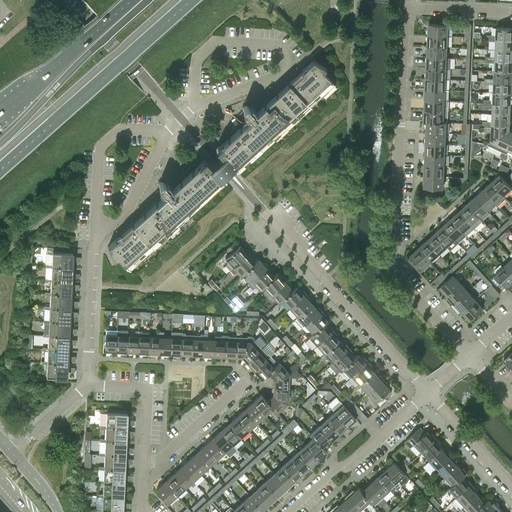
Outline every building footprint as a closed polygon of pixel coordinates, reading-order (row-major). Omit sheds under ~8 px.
[(427,30),(427,34),(447,35),(448,24),(447,24),(447,23),(439,22),(439,24),(429,23),(428,28),(427,30)] [(496,35),(491,35),(491,40),(496,41),(496,38),(511,38),(511,27),(496,27),(496,35)] [(428,40),(428,45),(447,46),(447,35),(427,34),(427,39),(428,40)] [(511,49),(511,38),(496,38),(496,41),(495,49),(511,49)] [(426,51),(426,56),(446,57),(447,46),(428,45),(427,50),(426,51)] [(495,59),(511,60),(511,49),(495,49),(495,57),(490,56),(490,62),(495,62),(495,59)] [(427,62),(427,67),(446,68),(446,57),(426,56),(426,61),(427,62)] [(511,71),(511,67),(511,60),(495,59),(495,62),(494,70),(511,71)] [(243,109),(245,111),(241,115),(248,123),(247,124),(243,128),(241,126),(241,127),(240,127),(242,129),(231,139),(229,137),(228,138),(230,139),(219,150),(217,148),(216,148),(222,156),(217,160),(217,161),(226,171),(226,170),(231,166),(236,171),(333,83),(323,72),(325,68),(312,60),(305,67),(307,69),(303,74),(301,72),(300,72),(302,74),(291,85),(289,83),(288,83),(290,85),(279,95),(277,94),(276,94),(278,96),(267,106),(265,104),(264,105),(266,107),(256,116),(252,112),(255,110),(251,106),(249,107),(247,105),(246,105),(245,105),(244,105),(243,105),(243,106),(242,107),(242,108),(243,109)] [(425,73),(425,78),(445,79),(446,68),(427,67),(426,72),(425,73)] [(494,81),(511,82),(511,71),(494,70),(494,78),(489,78),(489,84),(494,84),(494,81)] [(426,84),(425,88),(445,89),(445,79),(425,78),(425,82),(426,84)] [(511,93),(511,82),(494,81),(494,84),(493,92),(511,93)] [(424,94),(424,99),(444,100),(445,89),(425,88),(425,93),(424,94)] [(493,103),(510,103),(511,93),(493,92),(493,100),(488,100),(488,105),(492,105),(493,103)] [(425,105),(424,110),(448,111),(448,100),(444,100),(424,99),(423,104),(425,105)] [(510,114),(510,103),(493,103),(492,105),(492,113),(510,114)] [(447,122),(448,111),(424,110),(424,115),(423,116),(423,121),(426,121),(443,122),(443,121),(446,122),(447,122)] [(492,124),(509,125),(510,114),(492,113),(492,121),(487,121),(487,127),(491,127),(492,124)] [(426,121),(425,126),(427,127),(426,132),(446,133),(446,122),(443,121),(443,122),(426,121)] [(509,130),(509,125),(492,124),(491,127),(491,141),(509,130)] [(511,135),(511,131),(509,130),(491,141),(503,147),(501,151),(507,154),(509,149),(506,148),(511,135)] [(446,133),(426,132),(426,137),(425,138),(425,143),(445,143),(446,133)] [(445,143),(425,143),(424,147),(426,149),(425,153),(444,154),(445,143)] [(444,154),(425,153),(425,158),(424,159),(423,164),(444,165),(444,154)] [(165,184),(163,182),(163,181),(162,181),(161,181),(160,181),(159,181),(159,182),(158,183),(158,184),(159,185),(159,186),(161,187),(159,189),(162,193),(165,191),(169,195),(158,204),(157,202),(156,203),(158,205),(146,215),(145,213),(145,214),(144,214),(146,216),(134,226),(133,224),(132,225),(134,227),(122,237),(121,235),(120,236),(122,237),(117,242),(115,239),(108,246),(114,259),(118,257),(128,268),(225,181),(220,176),(226,171),(217,161),(211,166),(205,158),(204,159),(206,161),(194,172),(193,170),(192,170),(194,172),(182,182),(181,181),(180,181),(182,183),(176,188),(169,180),(165,184)] [(444,165),(423,164),(423,169),(424,170),(424,175),(443,176),(444,165)] [(491,182),(503,195),(511,187),(499,174),(491,182)] [(443,187),(443,176),(424,175),(424,180),(423,181),(422,186),(434,187),(434,188),(442,189),(442,187),(443,187)] [(483,189),(498,205),(506,198),(503,195),(491,182),(483,189)] [(475,196),(487,209),(490,212),(498,205),(483,189),(475,196)] [(467,203),(479,217),(487,209),(475,196),(467,203)] [(459,211),(474,228),(482,220),(479,217),(467,203),(459,211)] [(451,218),(463,231),(466,235),(474,228),(459,211),(451,218)] [(443,225),(455,239),(463,231),(451,218),(443,225)] [(511,221),(510,219),(502,226),(504,228),(511,221)] [(435,233),(447,246),(450,250),(458,242),(455,239),(443,225),(435,233)] [(502,226),(494,233),(496,236),(504,228),(502,226)] [(508,228),(503,233),(507,236),(511,232),(508,228)] [(427,240),(439,253),(447,246),(435,233),(427,240)] [(496,236),(494,233),(486,240),(488,243),(496,236)] [(507,236),(503,233),(498,237),(502,241),(507,236)] [(419,247),(431,260),(439,253),(427,240),(419,247)] [(486,240),(478,248),(480,250),(488,243),(486,240)] [(229,270),(249,252),(247,250),(244,249),(244,250),(239,245),(238,246),(234,242),(226,249),(230,253),(225,258),(228,261),(225,265),(229,270)] [(491,243),(487,248),(490,251),(495,247),(491,243)] [(431,260),(419,247),(410,255),(412,256),(408,259),(420,273),(424,269),(422,268),(431,260)] [(480,250),(478,248),(470,255),(472,257),(480,250)] [(490,251),(487,248),(482,252),(485,256),(490,251)] [(52,254),(52,265),(51,266),(72,267),(73,253),(52,252),(52,251),(47,250),(46,253),(52,254)] [(249,252),(229,270),(233,274),(238,272),(241,275),(244,272),(255,262),(254,262),(250,257),(251,256),(251,254),(249,252)] [(468,253),(460,260),(462,262),(470,255),(468,253)] [(244,272),(246,274),(244,279),(248,283),(268,266),(266,263),(263,263),(263,264),(258,258),(254,262),(255,262),(244,272)] [(511,258),(503,266),(511,275),(511,258)] [(467,262),(475,270),(477,268),(470,259),(467,262)] [(452,267),(454,270),(462,262),(460,260),(452,267)] [(51,266),(52,265),(46,264),(46,267),(51,267),(51,278),(51,280),(71,281),(72,267),(51,266)] [(268,266),(248,283),(252,288),(257,286),(260,289),(263,286),(263,285),(273,276),(273,275),(269,271),(270,270),(270,268),(268,266)] [(507,287),(511,282),(511,275),(503,266),(494,274),(495,274),(491,278),(498,285),(501,281),(507,287)] [(444,274),(446,277),(454,270),(452,267),(444,274)] [(484,276),(477,268),(475,270),(482,278),(484,276)] [(267,297),(287,279),(284,277),(282,277),(281,277),(277,272),(273,275),(273,276),(263,285),(263,286),(266,288),(263,293),(267,297)] [(436,286),(446,277),(444,274),(442,272),(432,281),(436,286)] [(447,295),(460,283),(453,275),(439,287),(447,295)] [(491,284),(492,284),(484,276),(482,278),(489,286),(491,284)] [(51,281),(50,292),(50,294),(71,295),(71,281),(51,280),(51,278),(45,278),(45,281),(51,281)] [(292,289),(288,284),(289,284),(289,282),(287,279),(267,297),(271,301),(275,299),(279,303),(282,299),(292,289)] [(447,295),(454,303),(468,291),(460,283),(447,295)] [(500,294),(491,284),(489,286),(486,288),(495,298),(500,294)] [(289,307),(305,293),(303,291),(301,290),(300,291),(295,286),(292,289),(282,299),(289,307)] [(454,303),(461,311),(475,299),(468,291),(454,303)] [(50,294),(50,292),(44,292),(44,295),(50,295),(49,306),(49,307),(70,308),(71,295),(50,294)] [(297,316),(311,303),(307,298),(307,297),(307,295),(305,293),(289,307),(297,316)] [(482,307),(475,299),(461,311),(469,319),(476,313),(477,314),(483,309),(482,308),(482,307)] [(305,324),(321,310),(319,308),(317,308),(316,308),(311,303),(297,316),(294,319),(301,328),(305,324)] [(49,309),(49,320),(49,321),(69,322),(70,308),(49,307),(49,306),(44,306),(44,309),(49,309)] [(323,323),(323,324),(327,321),(322,315),(323,315),(323,312),(321,310),(305,324),(312,332),(312,333),(323,323)] [(172,313),(172,321),(182,322),(182,314),(181,313),(172,313)] [(49,323),(48,333),(48,335),(68,336),(69,322),(49,321),(49,320),(43,319),(43,322),(49,323)] [(308,336),(317,344),(333,330),(331,328),(328,328),(323,324),(323,323),(312,333),(312,332),(308,336)] [(116,351),(117,329),(113,329),(113,335),(105,334),(104,350),(116,351)] [(116,351),(127,351),(127,335),(120,335),(120,329),(117,329),(116,351)] [(127,335),(127,351),(137,352),(138,330),(135,330),(135,336),(127,335)] [(137,352),(148,352),(149,336),(149,332),(142,332),(142,330),(138,330),(137,352)] [(317,344),(324,353),(338,340),(334,335),(335,335),(335,332),(333,330),(317,344)] [(149,336),(148,352),(159,353),(160,331),(157,331),(156,337),(149,336)] [(159,353),(170,353),(171,337),(163,337),(163,331),(160,331),(159,353)] [(171,337),(170,353),(181,354),(182,332),(178,332),(178,338),(171,337)] [(181,354),(192,354),(193,335),(185,334),(185,333),(182,332),(181,354)] [(48,336),(47,347),(47,349),(68,350),(68,336),(48,335),(48,333),(42,333),(42,336),(48,336)] [(200,335),(193,335),(192,354),(202,355),(203,333),(200,333),(200,335)] [(202,355),(213,356),(214,340),(206,339),(207,334),(204,333),(203,333),(202,355)] [(214,336),(214,340),(213,356),(224,356),(225,334),(222,334),(222,336),(214,336)] [(224,356),(234,357),(235,336),(228,336),(228,335),(225,334),(224,356)] [(247,337),(235,336),(234,357),(242,357),(252,336),(247,336),(247,337)] [(242,357),(246,362),(261,349),(253,340),(255,339),(252,336),(242,357)] [(324,353),(332,361),(332,362),(348,347),(346,345),(344,345),(343,345),(338,340),(324,353)] [(47,350),(47,361),(47,362),(67,363),(68,350),(47,349),(47,347),(42,347),(42,350),(47,350)] [(340,370),(344,367),(343,367),(354,357),(353,357),(349,352),(350,352),(350,349),(348,347),(332,362),(332,361),(328,364),(336,373),(340,370)] [(266,354),(261,349),(246,362),(254,370),(270,356),(268,353),(266,354)] [(286,355),(289,357),(295,351),(293,349),(290,351),(287,354),(286,355)] [(507,367),(509,370),(511,367),(511,350),(509,353),(508,352),(503,357),(504,358),(503,359),(508,364),(507,365),(507,367)] [(349,377),(351,376),(351,375),(367,361),(365,358),(362,358),(362,359),(357,353),(353,357),(354,357),(343,367),(344,367),(346,370),(344,372),(349,377)] [(261,379),(268,373),(268,372),(275,366),(274,365),(270,360),(272,358),(270,356),(254,370),(261,379)] [(66,378),(67,363),(47,362),(47,361),(41,361),(41,364),(47,364),(46,377),(66,378)] [(351,375),(351,376),(358,384),(373,371),(368,366),(369,365),(369,363),(367,361),(351,375)] [(268,372),(268,373),(273,379),(289,373),(279,362),(274,365),(275,366),(268,372)] [(358,384),(366,392),(382,378),(380,375),(378,375),(377,376),(373,371),(358,384)] [(273,379),(273,387),(288,388),(289,373),(273,379)] [(384,380),(382,378),(366,392),(374,401),(381,394),(385,398),(391,393),(387,389),(388,388),(383,383),(384,382),(384,380)] [(288,388),(273,387),(273,395),(287,402),(288,388)] [(308,398),(310,401),(316,395),(314,393),(308,398)] [(266,401),(267,401),(261,394),(252,402),(264,415),(272,408),(266,401)] [(273,395),(267,401),(266,401),(272,408),(276,413),(287,402),(273,395)] [(310,401),(308,398),(302,404),(304,407),(310,401)] [(331,408),(334,411),(348,427),(356,419),(339,400),(331,408)] [(252,402),(244,409),(256,422),(264,415),(252,402)] [(353,402),(348,406),(356,415),(361,411),(353,402)] [(256,422),(244,409),(236,416),(248,430),(256,422)] [(334,411),(326,419),(340,434),(348,427),(334,411)] [(100,428),(106,428),(106,426),(126,427),(127,413),(106,412),(106,425),(100,425),(100,428)] [(236,416),(228,424),(240,437),(248,430),(236,416)] [(340,434),(326,419),(318,426),(332,441),(340,434)] [(295,421),(289,426),(291,429),(298,423),(295,421)] [(240,437),(228,424),(220,431),(232,444),(240,437)] [(99,441),(105,442),(105,440),(125,441),(126,427),(106,426),(106,428),(105,439),(99,438),(99,441)] [(289,426),(283,432),(285,434),(291,429),(289,426)] [(310,434),(313,437),(323,447),(324,448),(332,441),(318,426),(310,434)] [(413,443),(421,452),(437,438),(433,434),(431,435),(427,431),(424,434),(419,428),(405,441),(410,447),(413,443)] [(271,435),(273,437),(279,432),(277,429),(271,435)] [(232,444),(220,431),(212,438),(224,452),(232,444)] [(279,435),(273,441),(275,443),(282,438),(279,435)] [(313,437),(305,444),(319,459),(327,451),(324,448),(323,447),(313,437)] [(224,452),(212,438),(204,445),(216,459),(224,452)] [(267,438),(261,444),(263,446),(269,441),(267,438)] [(421,452),(429,460),(443,448),(439,444),(441,443),(437,438),(421,452)] [(125,455),(125,441),(105,440),(105,442),(104,453),(99,452),(99,455),(104,456),(104,454),(125,455)] [(275,443),(273,441),(267,446),(269,449),(275,443)] [(257,452),(263,446),(261,444),(255,449),(257,452)] [(305,444),(297,451),(311,466),(319,459),(305,444)] [(216,459),(204,445),(196,453),(208,466),(216,459)] [(429,460),(437,469),(452,455),(448,450),(446,452),(443,448),(429,460)] [(263,450),(257,455),(259,458),(266,452),(263,450)] [(311,466),(297,451),(289,459),(303,474),(311,466)] [(208,466),(196,453),(188,460),(200,473),(208,466)] [(251,453),(245,458),(247,461),(253,455),(251,453)] [(98,469),(104,469),(104,468),(124,469),(125,455),(104,454),(104,456),(104,466),(98,466),(98,469)] [(259,458),(257,455),(251,461),(253,463),(259,458)] [(437,469),(444,477),(458,465),(454,461),(456,460),(452,455),(437,469)] [(241,466),(247,461),(245,458),(239,464),(241,466)] [(289,459),(281,466),(295,481),(303,474),(289,459)] [(200,473),(188,460),(180,467),(192,481),(200,473)] [(386,469),(401,485),(405,484),(407,481),(409,478),(394,461),(386,469)] [(247,464),(241,470),(243,473),(249,467),(247,464)] [(444,477),(452,485),(452,486),(462,477),(467,472),(463,467),(461,469),(458,465),(444,477)] [(295,481),(281,466),(273,473),(287,488),(295,481)] [(192,481),(180,467),(172,474),(184,488),(192,481)] [(235,467),(229,473),(231,475),(237,470),(235,467)] [(123,482),(124,469),(104,468),(104,469),(103,480),(97,480),(97,483),(103,483),(103,482),(123,482)] [(378,476),(390,490),(393,493),(401,485),(386,469),(378,476)] [(243,473),(241,470),(235,476),(237,478),(243,473)] [(225,481),(231,475),(229,473),(223,478),(225,481)] [(273,473),(265,480),(279,496),(287,488),(273,473)] [(164,482),(176,495),(184,488),(172,474),(164,482)] [(378,476),(370,483),(382,497),(390,490),(378,476)] [(448,489),(456,497),(471,484),(467,479),(465,480),(462,477),(452,486),(452,485),(448,489)] [(231,479),(225,485),(227,487),(233,482),(231,479)] [(279,496),(265,480),(257,488),(271,503),(279,496)] [(97,497),(102,497),(102,495),(123,496),(123,482),(103,482),(103,483),(102,494),(97,494),(97,497)] [(176,495),(164,482),(156,489),(162,496),(161,497),(166,503),(167,502),(168,503),(176,495)] [(219,482),(213,487),(215,490),(221,484),(219,482)] [(374,504),(382,497),(370,483),(362,490),(371,500),(371,501),(374,504)] [(456,497),(464,506),(477,494),(474,490),(476,488),(471,484),(456,497)] [(227,487),(225,485),(219,490),(221,493),(227,487)] [(209,495),(215,490),(213,487),(207,493),(209,495)] [(354,489),(349,493),(363,508),(371,501),(371,500),(362,490),(359,487),(355,490),(354,489)] [(257,488),(249,495),(263,510),(271,503),(257,488)] [(215,493),(209,499),(211,502),(217,496),(215,493)] [(352,511),(358,511),(363,508),(349,493),(345,496),(347,498),(343,502),(352,511)] [(469,511),(474,511),(475,511),(487,500),(482,496),(481,497),(477,494),(464,506),(469,511)] [(102,509),(120,510),(120,502),(122,502),(123,496),(102,495),(102,497),(97,497),(96,497),(96,508),(96,511),(101,511),(102,509)] [(260,511),(263,510),(249,495),(241,502),(249,511),(260,511)] [(203,496),(197,502),(199,504),(205,499),(203,496)] [(211,502),(209,499),(203,505),(205,507),(211,502)] [(475,511),(491,511),(498,506),(494,501),(492,503),(488,499),(487,500),(475,511)] [(193,510),(199,504),(197,502),(191,507),(193,510)] [(249,511),(241,502),(233,510),(235,511),(249,511)] [(338,503),(333,507),(337,511),(352,511),(343,502),(339,505),(338,503)]
